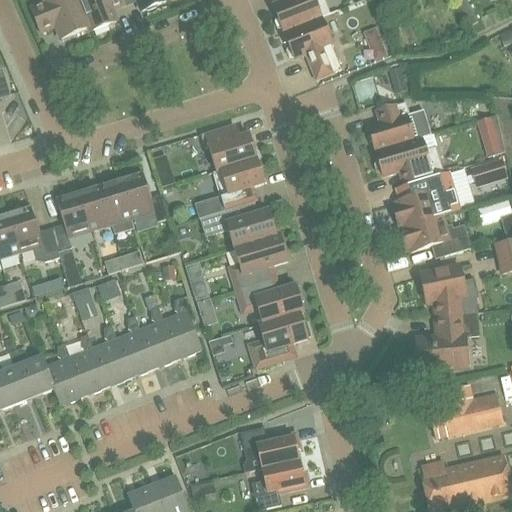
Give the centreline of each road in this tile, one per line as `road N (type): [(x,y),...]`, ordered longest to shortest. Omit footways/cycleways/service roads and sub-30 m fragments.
road 1 (residential): [(0,501),(321,375)]
road 2 (residential): [(352,358),(383,299),(368,221),(322,95),(275,105)]
road 3 (residential): [(352,358),(275,105)]
road 4 (residential): [(60,153),(268,86)]
road 5 (residential): [(238,7),(35,82)]
road 6 (residential): [(354,511),(321,375)]
